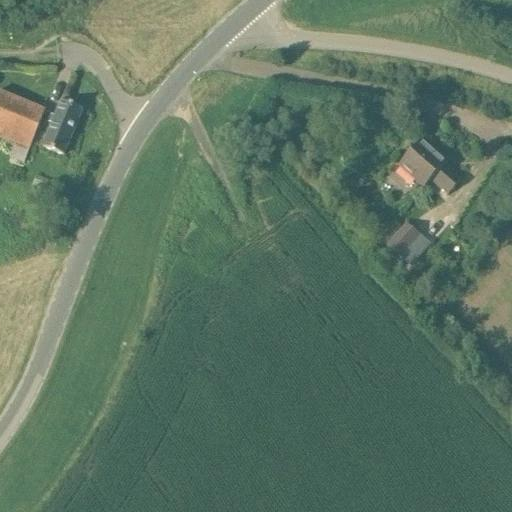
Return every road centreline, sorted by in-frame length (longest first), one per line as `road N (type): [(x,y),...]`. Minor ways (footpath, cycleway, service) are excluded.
road 1 (tertiary): [(0,432),(26,395),(123,156),(220,36)]
road 2 (unclassified): [(511,79),(483,65),(351,41),(220,36)]
